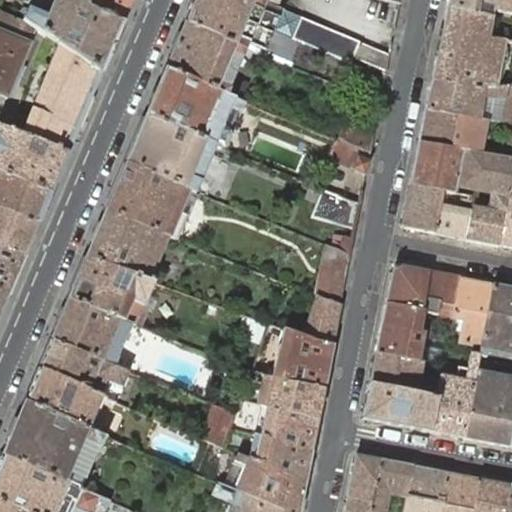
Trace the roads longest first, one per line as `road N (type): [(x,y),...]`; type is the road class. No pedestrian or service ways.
road 1 (tertiary): [(163,0),(0,384)]
road 2 (residential): [(375,237),(424,0)]
road 3 (residential): [(335,437),(375,237)]
road 4 (residential): [(511,471),(335,437)]
road 5 (residential): [(375,237),(511,264)]
